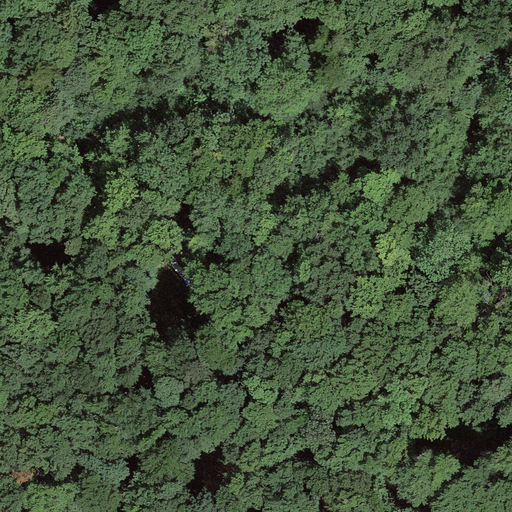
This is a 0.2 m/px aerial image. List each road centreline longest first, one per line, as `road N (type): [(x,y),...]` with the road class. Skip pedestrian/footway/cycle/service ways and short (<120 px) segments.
road 1 (track): [(407,0),(281,120),(199,149),(151,158),(0,118)]
road 2 (track): [(281,120),(395,120),(511,100)]
